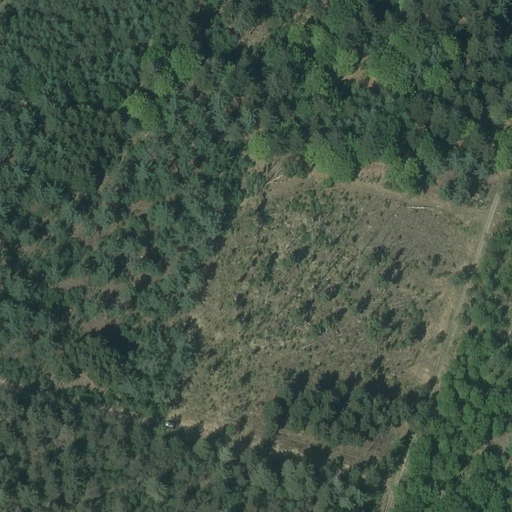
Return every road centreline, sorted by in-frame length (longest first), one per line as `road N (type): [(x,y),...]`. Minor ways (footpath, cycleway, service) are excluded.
road 1 (track): [(0,389),(399,485)]
road 2 (track): [(389,511),(511,151)]
